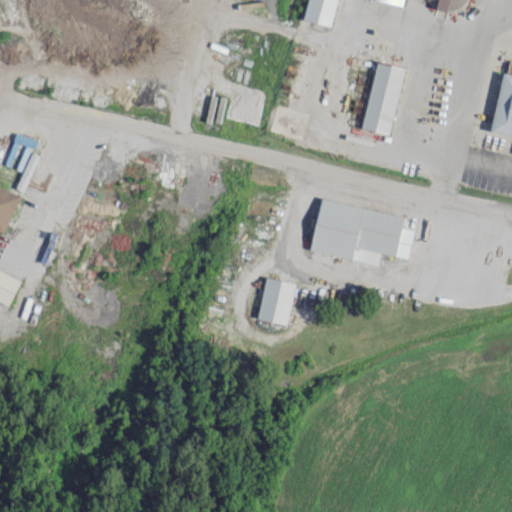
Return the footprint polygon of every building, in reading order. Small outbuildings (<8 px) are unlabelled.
[(337,0),(308,0),(304,20),(332,25),(337,0)] [(469,0),(425,0),(426,9),(470,6),(469,0)] [(404,67),(376,61),(361,127),(389,134),(404,67)] [(511,75),(502,73),(491,132),(511,135),(511,75)] [(0,229),(4,232),(21,195),(0,185),(0,229)] [(404,215),(321,198),(310,249),(351,258),(354,246),(408,257),(413,229),(401,226),(404,215)] [(0,300),(8,304),(20,279),(0,269),(0,300)] [(286,324),(295,282),(266,276),(257,317),(286,324)]
